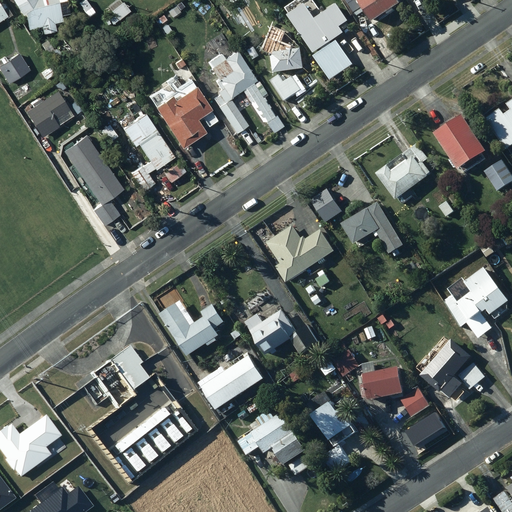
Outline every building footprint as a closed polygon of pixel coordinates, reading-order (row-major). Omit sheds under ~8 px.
[(22,0),(15,5),(23,16),(25,15),(28,29),(42,27),(43,34),(56,32),(54,23),(62,21),(57,0),(22,0)] [(347,0),(356,13),(366,7),(377,24),(390,15),(392,17),(398,13),(397,11),(405,5),(402,0),(347,0)] [(118,7),(106,16),(113,25),(130,11),(123,2),(121,4),(119,2),(116,4),(118,7)] [(343,28),(352,22),(341,5),(318,20),(309,6),(292,17),(317,54),(324,50),(326,52),(318,58),(333,81),(356,66),(340,42),(335,46),(334,43),(347,34),(343,28)] [(176,6),(169,12),(173,18),(181,12),(176,6)] [(276,14),(281,21),(286,18),(281,10),(276,14)] [(164,15),(158,19),(162,24),(168,20),(164,15)] [(172,31),(167,25),(162,29),(167,35),(172,31)] [(278,28),(268,52),(275,55),(277,74),(307,70),(304,50),(295,52),(297,47),(286,43),(290,33),(278,28)] [(49,39),(41,45),(48,55),(49,54),(52,59),(51,60),(53,63),(54,62),(56,65),(63,60),(49,39)] [(246,50),(252,59),(258,55),(252,46),(246,50)] [(219,92),(221,94),(214,99),(237,133),(248,126),(231,99),(243,91),(272,134),(284,126),(276,115),(274,116),(269,109),(271,107),(269,104),(267,105),(265,102),(267,101),(264,97),(263,98),(253,83),(257,81),(237,51),(225,59),(221,53),(216,57),(214,54),(207,59),(213,68),(211,69),(218,80),(216,82),(222,90),(219,92)] [(0,70),(9,84),(30,71),(19,53),(7,61),(5,56),(0,59),(0,70)] [(175,63),(179,69),(185,64),(181,59),(175,63)] [(49,67),(41,73),(46,80),(54,74),(49,67)] [(272,81),(287,102),(303,91),(304,93),(308,90),(299,76),(295,79),(293,76),(286,81),(281,75),(272,81)] [(211,111),(212,110),(196,87),(195,87),(191,80),(179,88),(183,95),(174,101),(172,97),(155,108),(182,148),(206,133),(197,120),(202,117),(209,127),(217,121),(211,111)] [(32,104),(33,107),(25,112),(41,136),(37,139),(48,155),(56,150),(47,135),(59,127),(58,126),(74,116),(57,91),(41,101),(40,99),(32,104)] [(69,106),(74,112),(79,109),(74,102),(69,106)] [(511,105),(511,106),(511,113),(508,117),(504,110),(489,121),(511,151),(511,150),(511,105)] [(139,144),(150,161),(142,167),(138,160),(134,163),(139,169),(131,174),(143,191),(155,184),(148,173),(155,169),(156,170),(175,157),(145,114),(123,129),(135,146),(139,144)] [(440,136),(455,158),(451,161),(457,169),(461,167),(464,172),(492,153),(468,117),(440,136)] [(101,205),(93,211),(104,226),(120,215),(109,200),(123,190),(85,136),(63,151),(101,205)] [(420,145),(380,175),(400,202),(432,178),(431,176),(434,174),(426,163),(431,160),(420,145)] [(511,171),(505,161),(488,173),(502,193),(511,185),(511,171)] [(179,163),(164,173),(171,182),(186,171),(179,163)] [(360,194),(369,209),(345,225),(358,246),(379,232),(393,255),(395,254),(397,258),(403,254),(400,251),(407,246),(381,204),(379,205),(369,189),(360,194)] [(449,202),(441,208),(449,218),(457,212),(449,202)] [(294,226),(269,244),(284,265),(279,269),(291,285),(321,263),(323,265),(328,262),(327,260),(338,252),(323,231),(309,241),(306,237),(303,239),(294,226)] [(344,262),(338,266),(348,280),(354,275),(344,262)] [(409,266),(415,275),(420,272),(420,271),(423,268),(420,263),(416,266),(414,262),(409,266)] [(495,317),(511,303),(511,301),(487,268),(468,283),(466,279),(451,290),(455,295),(446,301),(449,304),(447,306),(464,328),(469,324),(481,340),(495,330),(487,319),(479,325),(477,321),(485,315),(486,316),(492,312),(495,317)] [(323,278),(319,281),(324,289),(333,283),(325,271),(321,274),(323,278)] [(451,289),(444,279),(434,285),(440,294),(443,293),(444,294),(451,289)] [(314,287),(309,290),(312,295),(318,292),(314,287)] [(319,295),(313,299),(317,306),(324,303),(319,295)] [(229,297),(223,302),(228,307),(234,303),(229,297)] [(215,305),(204,313),(207,318),(198,324),(183,302),(163,316),(191,358),(210,345),(211,347),(220,342),(218,340),(222,337),(218,330),(227,323),(215,305)] [(329,306),(323,310),(328,317),(337,311),(334,307),(331,309),(329,306)] [(248,324),(271,358),(294,342),(304,356),(322,344),(311,328),(301,335),(285,311),(267,324),(261,315),(248,324)] [(380,320),(385,326),(390,322),(385,316),(380,320)] [(389,325),(393,329),(397,326),(393,321),(389,325)] [(367,331),(371,340),(378,338),(375,328),(367,331)] [(233,335),(237,340),(243,335),(239,330),(233,335)] [(468,386),(458,378),(475,357),(455,340),(425,377),(446,394),(447,393),(456,400),(468,386)] [(336,358),(338,360),(336,362),(346,378),(363,368),(352,351),(351,352),(345,343),(336,349),(341,356),(339,357),(335,350),(329,353),(333,360),(336,358)] [(148,377),(139,364),(142,362),(129,345),(93,372),(118,406),(132,396),(133,397),(135,395),(131,390),(148,377)] [(252,357),(204,389),(220,412),(267,381),(252,357)] [(366,366),(367,369),(359,371),(362,386),(365,385),(368,400),(374,399),(374,402),(409,396),(404,369),(380,374),(378,364),(366,366)] [(476,364),(461,377),(473,391),(488,378),(476,364)] [(299,369),(292,375),(296,380),(303,374),(299,369)] [(422,389),(405,401),(416,418),(433,407),(422,389)] [(317,415),(338,447),(360,433),(347,414),(345,415),(336,402),(317,415)] [(257,405),(250,410),(253,415),(260,410),(257,405)] [(248,411),(241,417),(244,421),(251,416),(248,411)] [(239,441),(250,457),(264,448),(268,455),(277,450),(288,467),(310,453),(285,414),(255,433),(254,432),(239,441)] [(327,449),(323,445),(319,449),(324,453),(327,449)] [(339,448),(325,458),(338,476),(354,464),(343,448),(340,449),(339,448)] [(511,511),(511,498),(507,492),(496,500),(504,511),(511,511)]
